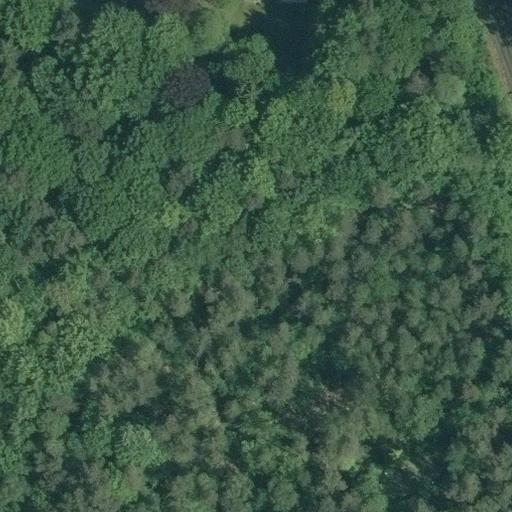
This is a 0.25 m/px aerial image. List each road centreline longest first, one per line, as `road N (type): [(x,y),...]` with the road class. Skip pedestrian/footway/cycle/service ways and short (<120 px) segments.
road 1 (track): [(400,73),(0,331)]
road 2 (track): [(9,325),(181,511)]
